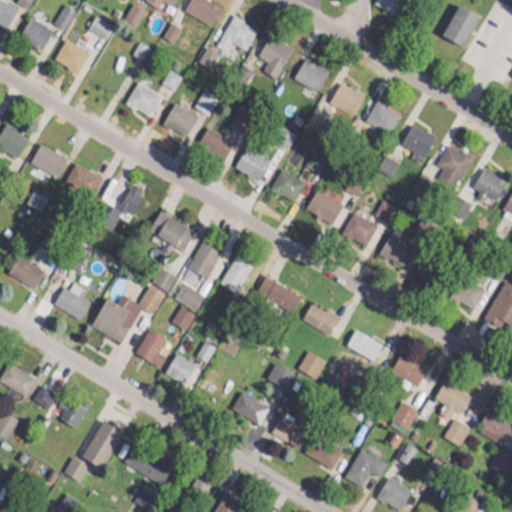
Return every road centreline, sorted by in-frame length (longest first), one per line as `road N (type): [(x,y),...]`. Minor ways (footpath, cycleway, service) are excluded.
road 1 (residential): [(511,388),(0,84)]
road 2 (residential): [(316,511),(0,320)]
road 3 (residential): [(511,143),(275,0)]
